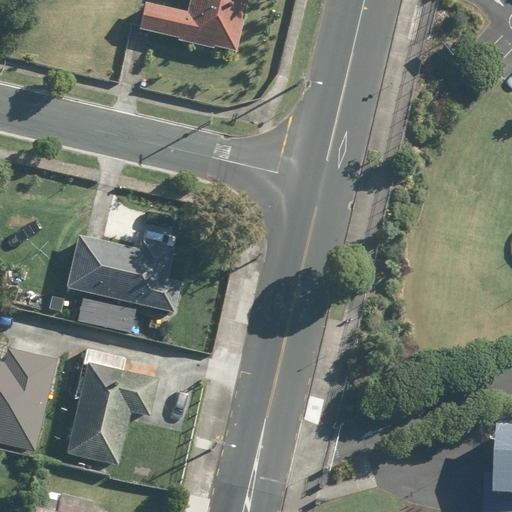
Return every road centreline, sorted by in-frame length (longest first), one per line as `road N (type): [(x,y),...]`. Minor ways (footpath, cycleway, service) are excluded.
road 1 (residential): [(0,107),(322,183)]
road 2 (tertiary): [(263,429),(322,183)]
road 3 (tertiary): [(322,183),(365,0)]
